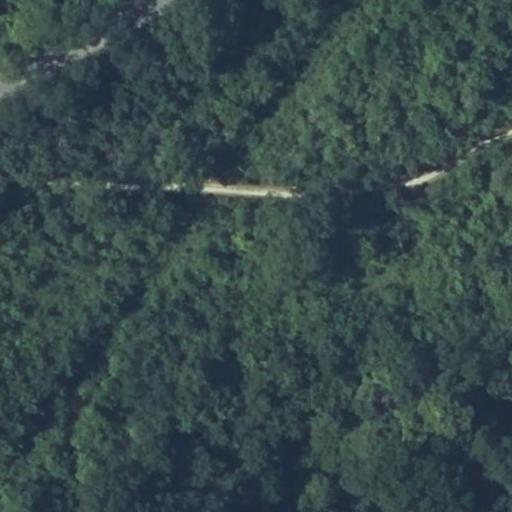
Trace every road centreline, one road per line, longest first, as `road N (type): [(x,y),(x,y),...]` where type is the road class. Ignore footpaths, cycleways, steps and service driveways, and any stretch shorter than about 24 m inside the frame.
road 1 (track): [(511,130),(418,179),(351,190),(0,178)]
road 2 (tertiary): [(173,0),(0,87)]
